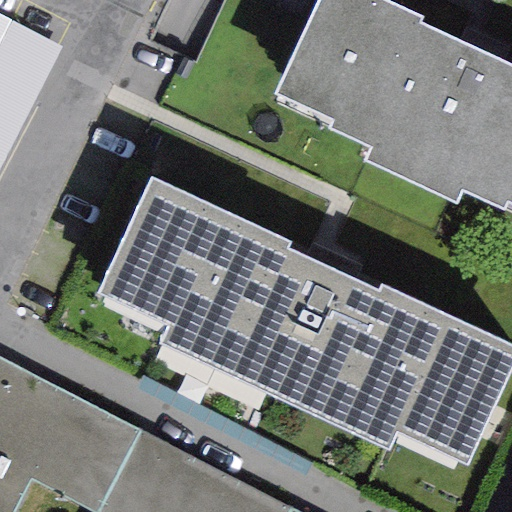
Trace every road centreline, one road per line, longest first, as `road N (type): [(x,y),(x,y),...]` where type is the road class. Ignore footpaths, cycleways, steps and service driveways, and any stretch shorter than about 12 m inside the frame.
road 1 (residential): [(342,511),(0,334)]
road 2 (residential): [(131,0),(0,255)]
